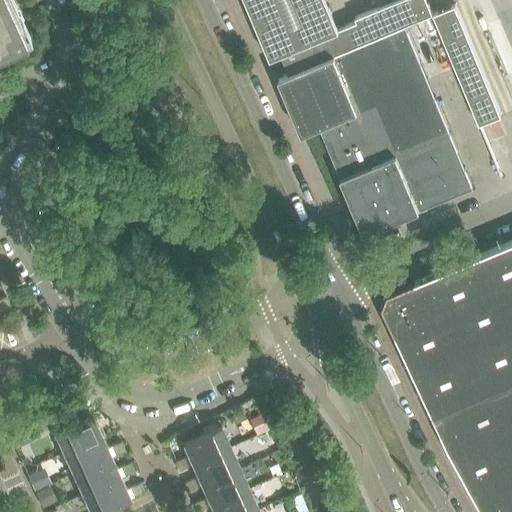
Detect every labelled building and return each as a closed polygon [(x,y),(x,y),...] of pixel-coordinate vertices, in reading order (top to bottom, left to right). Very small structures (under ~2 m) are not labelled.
[(0,0),(0,47),(25,37),(24,36),(28,34),(12,0),(0,0)] [(347,48),(339,27),(327,0),(246,0),(271,57),(281,53),(289,72),(347,48)] [(473,186),(404,23),(433,12),(427,0),(393,0),(355,16),(357,20),(339,27),(347,48),(289,72),(279,76),(302,132),(320,125),(362,225),(364,231),(393,219),(414,210),(473,186)] [(501,114),(456,4),(434,13),(479,123),(501,114)] [(145,137),(140,125),(131,129),(137,141),(145,137)] [(511,511),(511,239),(388,291),(383,305),(448,446),(484,511),(511,511)] [(0,309),(10,305),(6,296),(0,298),(0,309)] [(102,434),(92,413),(54,430),(64,452),(102,434)] [(229,446),(220,427),(222,427),(221,424),(183,441),(193,463),(231,446),(231,445),(229,446)] [(111,456),(102,434),(64,452),(74,473),(111,456)] [(125,449),(121,441),(111,445),(115,454),(125,449)] [(238,466),(230,449),(232,448),(231,446),(193,463),(202,484),(241,467),(240,466),(238,466)] [(121,476),(111,456),(74,473),(83,494),(121,476)] [(189,465),(185,456),(175,461),(179,470),(189,465)] [(134,470),(130,461),(120,466),(124,475),(134,470)] [(247,487),(239,469),(241,468),(241,467),(202,484),(211,505),(250,488),(249,487),(247,487)] [(98,511),(130,497),(125,486),(121,476),(83,494),(91,511),(98,511)] [(199,486),(195,477),(184,482),(188,490),(199,486)] [(144,491),(140,482),(129,487),(133,496),(144,491)] [(256,508),(251,496),(248,490),(250,489),(250,488),(211,505),(214,511),(250,511),(258,509),(258,507),(256,508)] [(208,507),(204,498),(194,502),(198,511),(208,507)]
